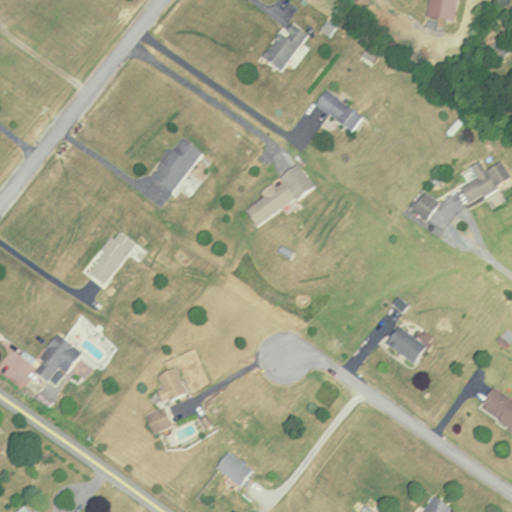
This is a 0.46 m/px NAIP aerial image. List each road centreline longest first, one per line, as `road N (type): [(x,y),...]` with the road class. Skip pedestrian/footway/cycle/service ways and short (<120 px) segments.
road 1 (residential): [(0,207),(164,0)]
road 2 (residential): [(511,492),(302,350)]
road 3 (tertiary): [(167,511),(0,392)]
